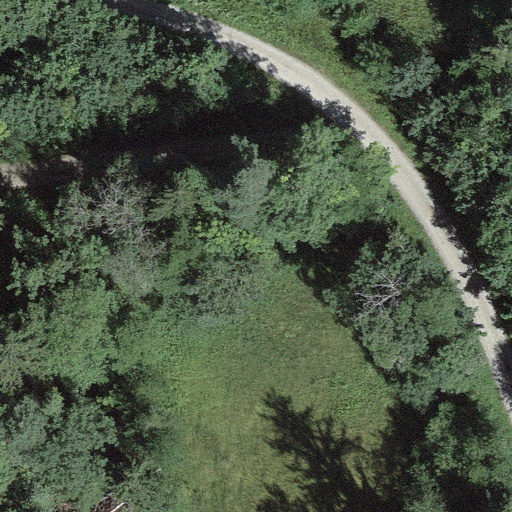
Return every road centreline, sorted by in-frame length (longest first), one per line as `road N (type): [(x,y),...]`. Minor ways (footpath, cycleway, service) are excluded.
road 1 (track): [(511,412),(452,253),(358,130),(213,36),(97,0)]
road 2 (track): [(0,182),(358,130)]
